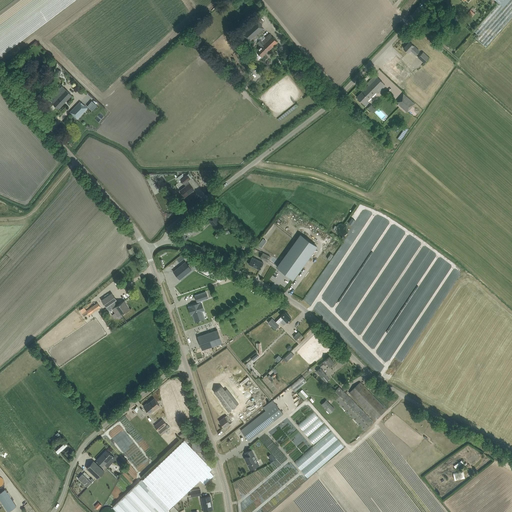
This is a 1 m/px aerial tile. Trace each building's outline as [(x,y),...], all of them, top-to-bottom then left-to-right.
[(478,35),(476,38),(486,47),(511,17),(511,0),(509,0),(503,7),(501,5),(498,3),(474,31),(478,35)] [(253,15),(241,26),(246,31),(241,35),(246,40),(247,39),(249,41),(255,36),(257,38),(265,31),(263,29),(261,27),(262,26),(261,24),(263,22),(259,17),(257,19),(253,15)] [(262,41),(260,39),(259,40),(268,50),(269,50),(278,42),(274,38),(269,33),(262,41)] [(258,60),(268,50),(259,40),(257,42),(261,46),(253,54),(258,60)] [(409,42),(403,48),(407,52),(409,49),(416,55),(419,51),(409,42)] [(424,63),(429,57),(423,51),(418,57),(424,63)] [(408,67),(400,59),(397,55),(385,67),(397,78),(408,67)] [(252,63),(248,67),(252,72),(252,71),(256,68),(252,63)] [(369,102),(367,100),(376,90),(379,92),(385,86),(383,83),(375,75),(367,83),(369,85),(357,97),(366,106),(369,102)] [(52,103),(58,109),(72,95),(63,86),(53,95),(56,98),(52,103)] [(403,94),(398,99),(400,100),(397,103),(407,112),(414,103),(403,94)] [(77,119),(87,108),(80,101),(70,112),(77,119)] [(406,128),(401,137),(405,139),(409,129),(406,128)] [(182,178),(181,177),(178,180),(179,181),(181,180),(184,184),(184,183),(186,186),(180,190),(185,197),(194,190),(187,181),(190,179),(187,175),(182,178)] [(208,219),(209,221),(216,230),(223,224),(214,214),(208,219)] [(188,234),(196,228),(194,226),(195,225),(193,222),(186,227),(185,226),(177,232),(183,240),(189,236),(188,234)] [(220,231),(216,235),(218,237),(221,233),(230,231),(229,227),(224,228),(225,230),(220,231)] [(300,234),(277,266),(294,278),(317,246),(300,234)] [(270,256),(265,253),(263,252),(260,258),(268,262),(270,256)] [(249,264),(260,270),(263,262),(252,257),(249,264)] [(180,279),(191,270),(185,262),(173,271),(180,279)] [(181,291),(209,272),(205,266),(177,285),(181,291)] [(206,291),(194,295),(197,302),(209,298),(206,291)] [(112,293),(102,299),(101,300),(106,307),(110,305),(118,316),(129,309),(123,301),(116,306),(113,302),(117,300),(112,293)] [(199,303),(195,305),(190,306),(190,307),(189,307),(190,312),(193,311),(196,321),(199,320),(200,320),(204,318),(200,309),(204,308),(202,302),(199,303)] [(93,306),(86,310),(82,313),(84,317),(89,314),(89,315),(101,307),(98,303),(93,306)] [(278,324),(281,322),(283,324),(285,324),(291,317),(285,312),(276,322),(271,318),(267,322),(275,329),(279,325),(278,324)] [(218,330),(197,337),(202,350),(222,343),(218,330)] [(298,342),(298,341),(300,343),(302,341),(300,339),(303,336),(299,332),(293,337),(298,342)] [(292,359),(298,353),(294,350),(289,355),(292,359)] [(257,354),(247,361),(249,363),(253,359),(254,360),(259,356),(257,354)] [(330,356),(319,365),(321,367),(324,365),(325,366),(327,364),(329,367),(334,362),(330,356)] [(320,367),(316,371),(325,382),(329,379),(320,367)] [(307,375),(294,383),(296,388),(309,379),(307,375)] [(360,382),(357,386),(350,393),(358,401),(375,420),(386,409),(360,382)] [(221,386),(214,392),(222,402),(222,403),(229,412),(239,404),(232,395),(229,397),(225,391),(221,386)] [(365,430),(374,422),(339,386),(330,395),(365,430)] [(307,398),(310,396),(304,389),(301,391),(307,398)] [(147,404),(147,403),(143,406),(149,414),(160,405),(154,398),(147,404)] [(326,399),(321,404),(330,413),(335,408),(326,399)] [(263,408),(265,411),(241,430),(249,441),(249,440),(249,441),(284,414),(272,400),(263,408)] [(141,404),(137,407),(144,418),(148,415),(141,404)] [(301,423),(311,434),(327,421),(317,410),(301,423)] [(219,421),(224,428),(232,422),(226,415),(219,421)] [(168,429),(165,425),(166,424),(162,419),(154,426),(161,435),(168,429)] [(317,442),(333,427),(328,421),(311,436),(317,442)] [(192,437),(187,429),(179,435),(181,438),(184,436),(186,438),(188,436),(189,438),(192,437)] [(310,475),(348,446),(335,430),(298,459),(310,475)] [(67,465),(75,452),(62,437),(44,451),(63,478),(67,465)] [(184,440),(143,480),(113,508),(117,511),(170,511),(169,510),(171,508),(200,480),(204,484),(210,479),(213,475),(209,471),(212,469),(184,440)] [(252,449),(250,450),(245,453),(247,456),(244,458),(250,469),(259,465),(252,449)] [(106,450),(97,460),(100,463),(103,466),(104,464),(107,462),(110,465),(115,459),(112,456),(110,453),(106,450)] [(93,461),(87,468),(90,472),(97,478),(99,476),(104,471),(97,465),(93,461)] [(457,472),(458,478),(468,476),(467,469),(457,472)] [(78,478),(87,487),(91,482),(82,474),(78,478)] [(5,489),(0,492),(0,499),(8,511),(16,506),(5,489)] [(213,509),(210,496),(201,498),(203,511),(213,509)]
